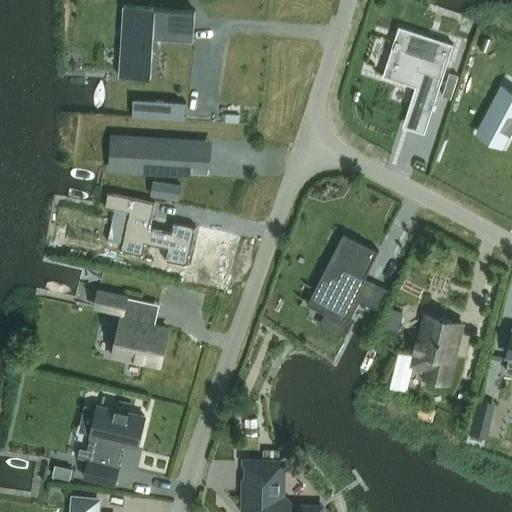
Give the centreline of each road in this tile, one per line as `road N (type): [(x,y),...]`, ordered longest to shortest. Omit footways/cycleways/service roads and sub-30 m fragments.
road 1 (residential): [(307,139),(189,473),(184,511)]
road 2 (residential): [(511,243),(307,139)]
road 3 (residential): [(350,0),(307,139)]
